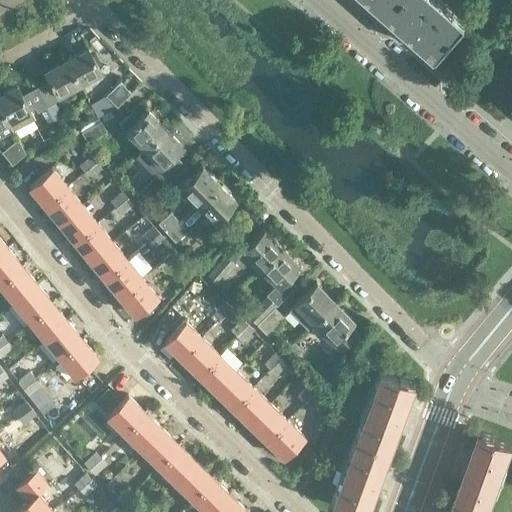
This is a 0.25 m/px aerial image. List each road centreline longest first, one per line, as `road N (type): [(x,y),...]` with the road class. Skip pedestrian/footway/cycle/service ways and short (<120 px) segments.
road 1 (residential): [(458,374),(95,9)]
road 2 (residential): [(301,511),(126,348),(0,196)]
road 3 (residential): [(315,0),(511,173)]
road 4 (secondary): [(405,511),(458,374)]
